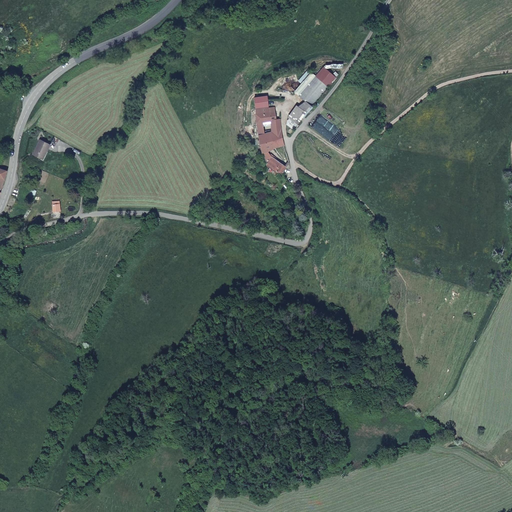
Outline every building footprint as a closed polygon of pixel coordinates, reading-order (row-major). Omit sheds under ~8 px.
[(306,113),(336,77),(323,66),(297,97),(305,103),(296,109),(294,108),(287,119),(298,126),(306,113)] [(267,106),(265,96),(253,97),(255,112),(274,110),(274,106),(267,106)] [(256,121),(263,120),(272,118),(276,118),(274,110),(255,112),(256,121)] [(283,129),(281,118),(276,118),(272,118),(275,130),(276,130),(283,129)] [(266,132),(263,120),(256,121),(259,133),(266,132)] [(284,137),(283,129),(276,130),(277,138),(284,137)] [(261,141),(276,139),(277,138),(276,130),(275,130),(266,132),(259,133),(261,141)] [(284,137),(277,138),(276,139),(278,147),(286,145),(284,137)] [(43,159),(50,145),(39,139),(33,154),(43,159)] [(264,151),(270,150),(278,147),(276,139),(261,141),(262,148),(264,151)] [(273,158),(270,150),(264,151),(270,159),(273,158)] [(286,167),(273,158),(270,159),(267,162),(276,170),(282,171),(286,167)]
